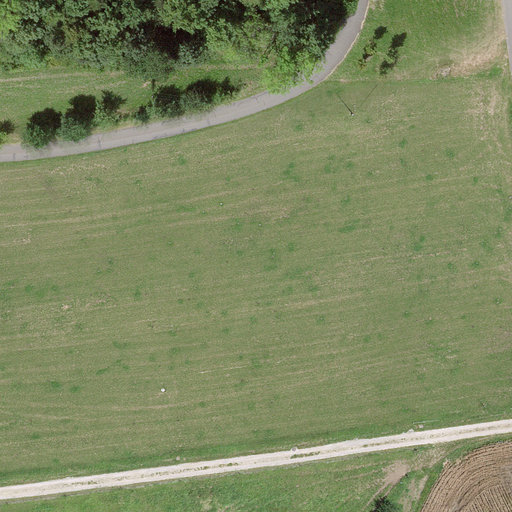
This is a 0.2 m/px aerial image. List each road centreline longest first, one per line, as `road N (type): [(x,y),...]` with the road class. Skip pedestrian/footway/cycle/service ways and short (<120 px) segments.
road 1 (track): [(511,423),(0,492)]
road 2 (unclassified): [(358,0),(324,65),(278,93),(75,147),(0,151)]
